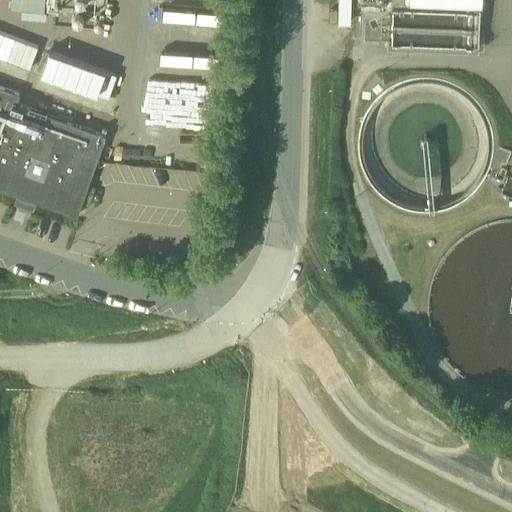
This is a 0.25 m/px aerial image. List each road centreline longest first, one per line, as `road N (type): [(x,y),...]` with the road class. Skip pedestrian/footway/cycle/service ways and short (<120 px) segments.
road 1 (unclassified): [(297,0),(269,280),(242,317)]
road 2 (residential): [(242,317),(114,289),(0,247)]
